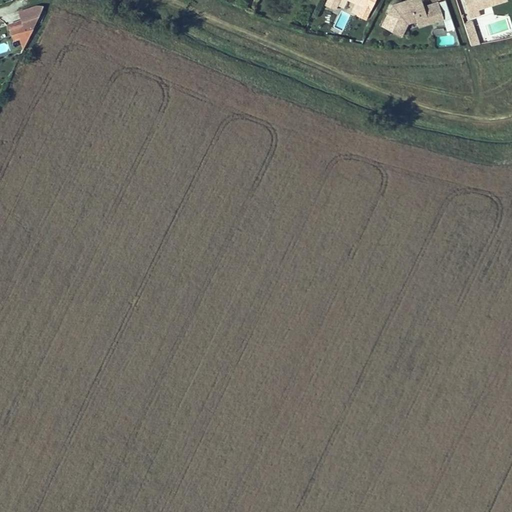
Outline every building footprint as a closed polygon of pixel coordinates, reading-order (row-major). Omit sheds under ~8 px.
[(416,0),(394,7),(384,27),(404,36),(409,25),(419,21),(434,17),(436,24),(447,20),(441,4),(427,9),(423,0),(416,0)] [(466,0),(471,13),(510,1),(510,0),(466,0)] [(44,5),(36,5),(19,11),(22,20),(39,15),(44,5)] [(34,27),(39,15),(22,20),(8,25),(11,35),(18,32),(25,30),(34,27)] [(436,24),(434,17),(419,21),(422,29),(436,24)] [(473,20),(463,23),(470,46),(480,44),(473,20)] [(25,46),(34,27),(25,30),(18,32),(22,45),(25,46)] [(439,47),(454,43),(452,35),(437,38),(439,47)]
